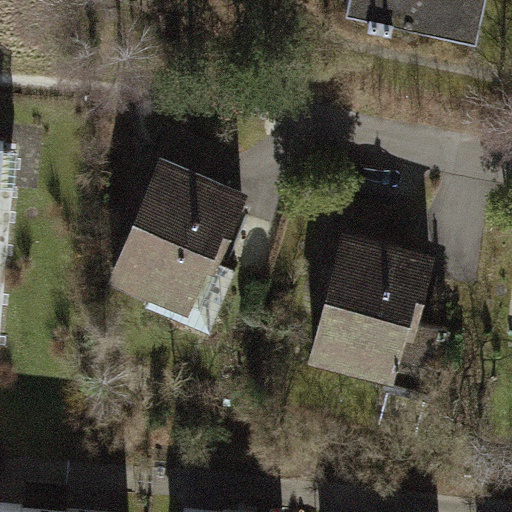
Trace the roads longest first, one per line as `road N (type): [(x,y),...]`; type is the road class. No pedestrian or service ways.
road 1 (residential): [(374,511),(56,480)]
road 2 (residential): [(511,150),(295,122)]
